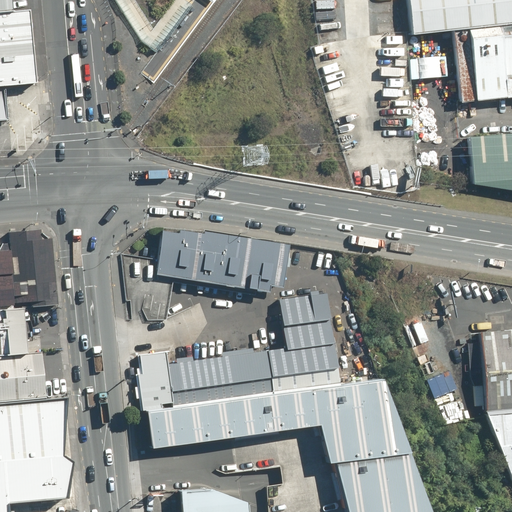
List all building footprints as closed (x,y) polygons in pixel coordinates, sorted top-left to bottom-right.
[(511,0),(404,0),(409,35),(450,30),(511,23),(511,0)] [(0,85),(1,86),(33,83),(27,9),(8,11),(0,11),(0,85)] [(511,23),(450,30),(458,103),(511,97),(511,23)] [(511,133),(466,137),(469,184),(511,191),(511,133)] [(8,252),(13,308),(19,307),(58,304),(51,238),(42,239),(41,228),(6,231),(8,252)] [(203,231),(160,231),(153,273),(266,292),(266,285),(278,287),(286,245),(203,231)] [(0,309),(13,308),(8,252),(0,253),(0,309)] [(423,511),(376,379),(336,383),(322,293),(276,299),(281,348),(222,356),(193,360),(165,364),(163,352),(138,356),(141,373),(137,373),(146,448),(312,425),(323,463),(329,463),(342,511),(423,511)] [(0,355),(23,353),(19,307),(13,308),(0,309),(0,355)] [(511,324),(478,328),(482,410),(511,407),(511,324)] [(0,400),(45,397),(40,351),(23,353),(0,355),(0,400)] [(0,511),(6,511),(6,502),(65,496),(73,459),(61,452),(66,394),(45,397),(0,400),(0,511)] [(511,407),(482,410),(511,475),(511,407)] [(243,511),(242,501),(206,486),(180,489),(182,511),(243,511)]
